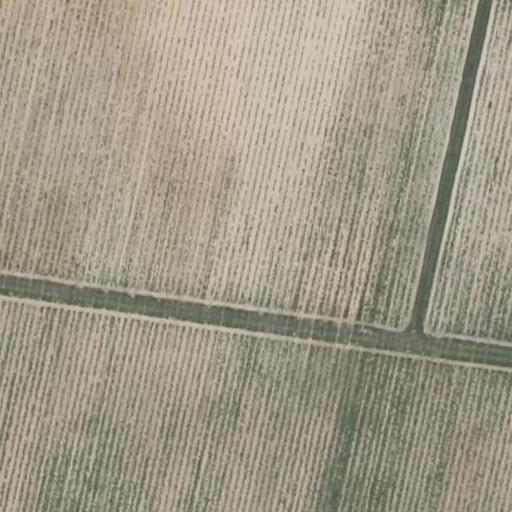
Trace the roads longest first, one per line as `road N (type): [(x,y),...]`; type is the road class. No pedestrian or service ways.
road 1 (track): [(0,284),(511,357)]
road 2 (track): [(487,0),(415,343)]
